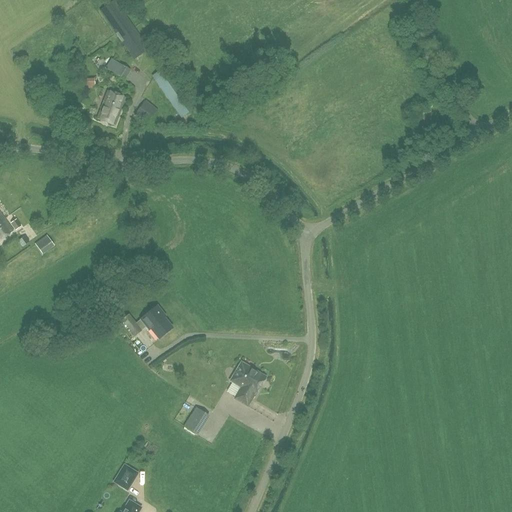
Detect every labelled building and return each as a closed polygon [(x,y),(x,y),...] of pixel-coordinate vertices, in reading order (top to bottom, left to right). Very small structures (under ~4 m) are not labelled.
[(134,61),(149,50),(115,0),(114,0),(99,11),(134,61)] [(105,68),(124,81),(130,72),(111,59),(105,68)] [(181,118),(196,108),(167,66),(152,77),(181,118)] [(97,90),(97,80),(87,81),(87,91),(97,90)] [(467,97),(471,94),(467,89),(463,91),(467,97)] [(113,126),(125,101),(107,92),(94,116),(113,126)] [(146,125),(158,110),(145,99),(133,115),(146,125)] [(0,241),(13,232),(4,219),(0,222),(0,241)] [(16,231),(21,227),(16,219),(11,223),(16,231)] [(54,247),(47,236),(35,244),(42,255),(54,247)] [(141,319),(136,324),(128,315),(122,320),(135,336),(142,331),(140,329),(145,324),(149,330),(151,329),(160,339),(173,328),(164,317),(163,318),(160,315),(163,313),(157,306),(141,319)] [(242,388),(235,399),(247,406),(254,395),(255,396),(266,378),(249,368),(248,364),(243,361),(239,363),(236,367),(237,371),(231,381),(242,388)] [(197,436),(209,416),(195,408),(183,428),(197,436)] [(127,492),(139,473),(124,464),(112,482),(127,492)] [(138,511),(141,508),(129,501),(122,511),(138,511)]
